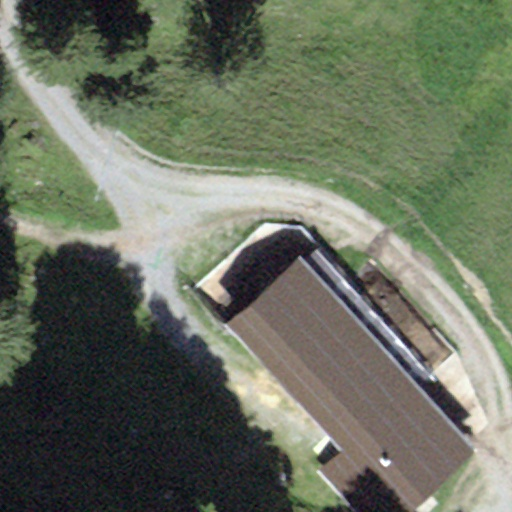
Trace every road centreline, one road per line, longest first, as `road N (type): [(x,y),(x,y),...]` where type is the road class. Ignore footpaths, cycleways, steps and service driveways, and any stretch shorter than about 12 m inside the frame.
road 1 (track): [(0,2),(44,91),(130,182),(165,197),(271,193),(323,209),(387,241),(425,278),(467,340),(497,407),(511,511)]
road 2 (track): [(143,264),(176,321),(283,433)]
road 3 (track): [(165,197),(143,264),(0,219)]
